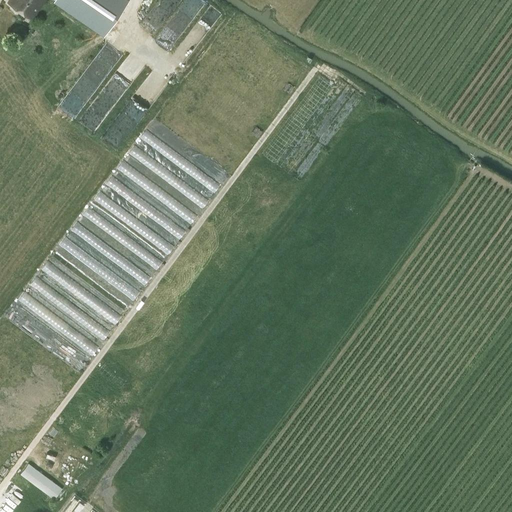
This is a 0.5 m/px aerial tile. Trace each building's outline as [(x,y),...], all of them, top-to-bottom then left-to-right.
[(9,0),(9,1),(32,18),(44,0),(56,0),(105,34),(128,0),(127,0),(9,0)] [(331,140),(363,93),(339,77),(305,127),(312,132),(318,123),(326,128),(328,125),(332,128),(326,137),(331,140)] [(187,229),(199,212),(149,179),(165,156),(174,162),(173,163),(215,191),(221,182),(145,131),(141,138),(153,146),(146,156),(134,148),(118,172),(136,184),(136,185),(148,193),(148,194),(178,214),(174,220),(187,229)] [(293,175),(300,180),(322,150),(316,145),(293,175)] [(157,270),(187,230),(113,175),(106,184),(115,191),(111,197),(100,189),(82,214),(157,270)] [(76,221),(59,246),(118,286),(113,292),(131,305),(152,274),(76,221)] [(116,323),(123,314),(47,260),(41,269),(116,323)] [(18,300),(94,353),(100,345),(23,292),(18,300)] [(29,462),(21,473),(55,498),(63,487),(29,462)] [(0,511),(45,511),(0,477),(0,511)]
